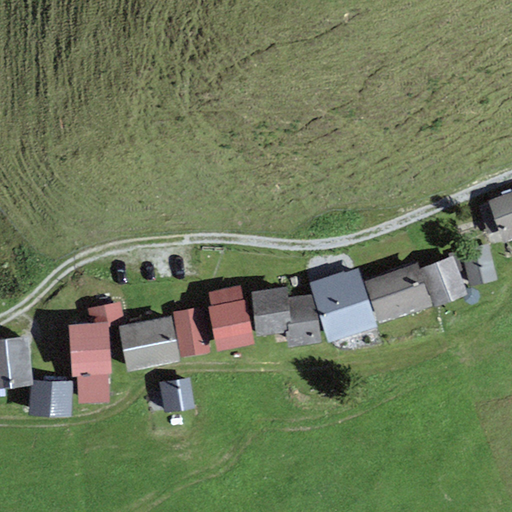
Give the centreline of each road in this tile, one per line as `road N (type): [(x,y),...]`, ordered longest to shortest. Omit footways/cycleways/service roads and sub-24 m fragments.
road 1 (track): [(0,321),(86,252),(215,238),(346,243),(511,175)]
road 2 (track): [(0,420),(94,416),(176,367),(303,366),(473,335)]
